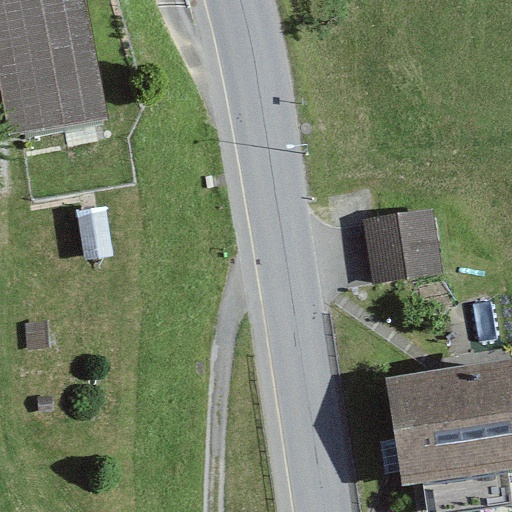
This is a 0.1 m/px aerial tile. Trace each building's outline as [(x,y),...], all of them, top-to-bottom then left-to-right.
[(84,0),(68,0),(0,12),(0,95),(10,149),(109,131),(84,0)] [(434,218),(365,226),(372,291),(441,283),(434,218)] [(105,222),(77,223),(79,270),(107,269),(105,222)] [(49,327),(27,327),(27,355),(50,354),(49,327)] [(511,374),(388,394),(405,502),(511,484),(511,374)] [(53,399),(37,399),(38,416),(54,415),(53,399)]
